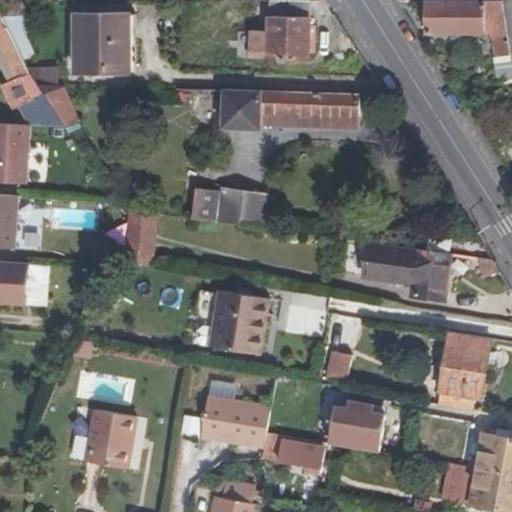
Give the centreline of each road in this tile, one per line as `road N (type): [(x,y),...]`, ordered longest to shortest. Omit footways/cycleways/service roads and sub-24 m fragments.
road 1 (primary): [(364,0),(511,230)]
road 2 (unknown): [(303,297),(511,335)]
